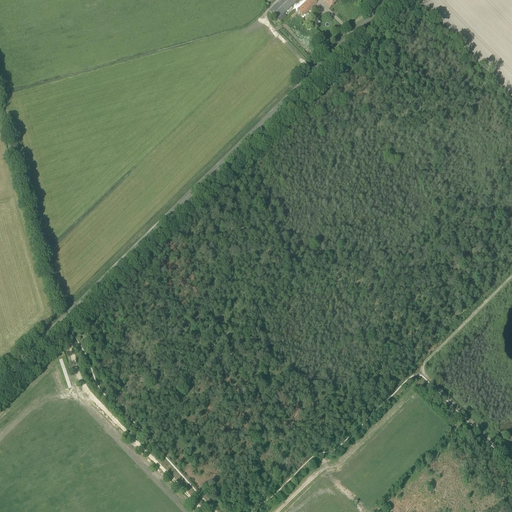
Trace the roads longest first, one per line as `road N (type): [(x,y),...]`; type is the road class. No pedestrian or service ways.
road 1 (unclassified): [(0,380),(377,8)]
road 2 (track): [(204,511),(90,393),(58,322)]
road 3 (track): [(420,368),(410,389),(272,511)]
road 4 (track): [(420,368),(511,462)]
road 5 (track): [(511,277),(420,368)]
